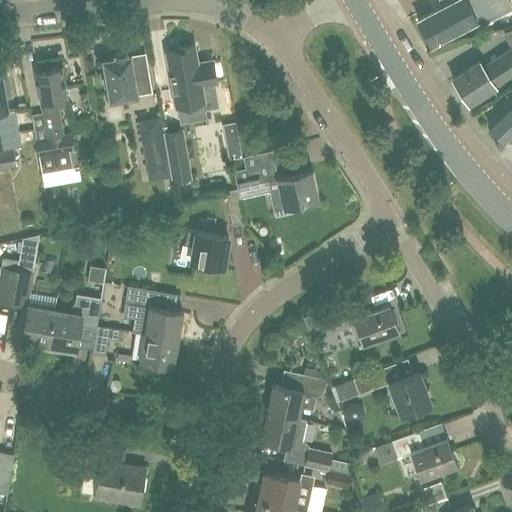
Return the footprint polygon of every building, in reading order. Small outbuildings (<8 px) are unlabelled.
[(452,0),(438,7),(418,18),(430,42),(460,26),(463,31),(498,13),(496,10),(491,0),(452,0)] [(166,48),(176,102),(203,97),(205,105),(217,102),(213,79),(215,78),(211,57),(197,59),(193,40),(178,42),(178,46),(166,48)] [(469,102),(511,74),(511,47),(483,66),(479,60),(453,77),(469,102)] [(126,55),(126,53),(114,55),(114,57),(102,60),(104,75),(102,79),(103,87),(107,89),(109,100),(137,95),(136,92),(150,90),(145,64),(132,67),(130,55),(126,55)] [(62,135),(61,126),(57,103),(66,101),(60,67),(35,71),(45,129),(46,137),(36,139),(41,172),(71,166),(68,150),(72,149),(69,134),(62,135)] [(2,78),(0,77),(0,147),(19,144),(13,108),(7,109),(4,91),(8,90),(6,77),(2,78)] [(511,99),(488,122),(506,141),(511,135),(511,99)] [(161,127),(160,117),(138,120),(148,180),(170,177),(161,127)] [(242,156),(235,121),(222,123),(229,158),(242,156)] [(173,179),(190,176),(182,131),(165,134),(173,179)] [(0,168),(16,166),(13,149),(0,150),(0,168)] [(236,182),(271,174),(266,150),(243,156),(245,168),(233,170),(236,182)] [(292,205),(317,199),(310,170),(277,178),(276,173),(265,176),(276,216),(293,212),(292,205)] [(225,191),(232,226),(244,224),(237,188),(225,191)] [(223,267),(227,237),(186,231),(184,242),(194,244),(191,261),(223,267)] [(0,290),(0,302),(13,304),(19,269),(4,266),(0,290)] [(19,269),(13,304),(27,307),(27,306),(28,306),(33,271),(19,269)] [(144,333),(177,339),(181,312),(155,307),(157,291),(128,286),(125,302),(123,315),(146,320),(144,333)] [(55,310),(49,345),(76,350),(82,315),(98,318),(100,298),(78,295),(77,301),(74,302),(71,305),(67,312),(55,310)] [(361,345),(381,338),(383,342),(396,336),(394,333),(398,331),(387,304),(365,313),(359,298),(304,318),(309,334),(351,319),(361,345)] [(49,345),(55,310),(28,306),(27,306),(27,307),(21,341),(49,345)] [(96,325),(92,353),(106,355),(109,337),(118,338),(120,329),(96,325)] [(172,366),(177,339),(144,333),(139,361),(172,366)] [(339,401),(389,382),(383,368),(333,386),(339,401)] [(417,372),(389,382),(401,415),(430,404),(417,372)] [(324,392),(327,378),(303,373),(301,387),(324,392)] [(313,410),(316,394),(272,384),(266,412),(297,418),(300,407),(313,410)] [(263,422),(260,422),(257,435),(261,436),(260,440),(280,444),(279,448),(285,449),(283,459),(329,469),(351,474),(350,461),(331,457),(332,452),(308,447),(308,445),(304,440),(302,439),(306,420),(297,418),(266,412),(263,422)] [(423,446),(417,431),(374,447),(381,463),(409,452),(419,479),(456,465),(446,438),(423,446)] [(88,444),(78,442),(75,454),(86,455),(84,473),(98,475),(94,497),(138,504),(144,468),(123,464),(125,450),(88,444)] [(0,490),(8,492),(14,456),(0,453),(0,490)] [(329,469),(326,482),(348,487),(351,474),(329,469)] [(253,499),(292,507),(305,510),(310,486),(308,482),(263,472),(260,484),(257,483),(253,499)] [(472,511),(470,505),(452,511),(446,497),(420,507),(421,511),(472,511)] [(386,511),(384,498),(366,501),(367,511),(386,511)] [(290,511),(292,507),(253,499),(250,511),(290,511)]
